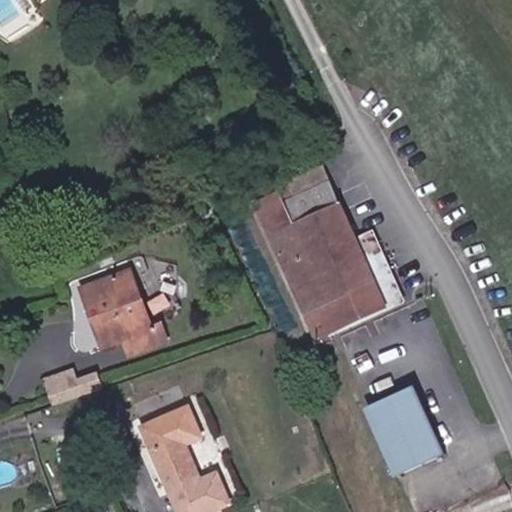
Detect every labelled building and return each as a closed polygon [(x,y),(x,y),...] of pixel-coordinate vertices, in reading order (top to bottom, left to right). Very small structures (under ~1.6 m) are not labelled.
[(375,299),(333,201),(294,217),(290,207),(268,218),(312,325),(375,299)] [(76,267),(79,276),(89,273),(90,278),(129,260),(125,249),(76,267)] [(163,324),(157,305),(146,309),(129,260),(90,278),(96,297),(88,300),(97,326),(116,319),(122,338),(163,324)] [(89,273),(79,276),(82,282),(90,278),(89,273)] [(90,278),(82,282),(88,300),(96,297),(90,278)] [(50,391),(75,381),(70,368),(66,357),(41,367),(50,391)] [(96,373),(91,360),(70,368),(75,381),(96,373)] [(441,449),(411,388),(365,410),(395,472),(441,449)] [(188,393),(145,410),(182,502),(221,486),(207,447),(193,453),(184,427),(198,421),(188,393)]
